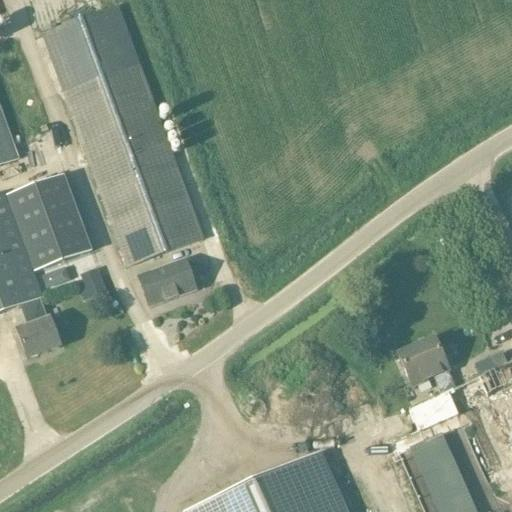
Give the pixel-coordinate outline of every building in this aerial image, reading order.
[(44,36),(128,268),(203,241),(119,9),(44,36)] [(0,168),(19,162),(0,109),(0,168)] [(64,179),(6,200),(33,276),(92,255),(64,179)] [(50,321),(47,322),(40,301),(42,301),(33,276),(6,200),(4,194),(0,195),(0,315),(19,309),(27,329),(16,333),(26,361),(60,348),(50,321)] [(138,279),(149,309),(196,292),(185,262),(138,279)] [(80,274),(86,298),(108,293),(102,269),(80,274)] [(433,379),(441,398),(455,391),(447,373),(448,373),(434,342),(399,358),(413,388),(433,379)] [(511,511),(511,368),(411,413),(420,434),(396,445),(425,511),(511,511)] [(346,511),(320,450),(190,503),(193,511),(346,511)]
